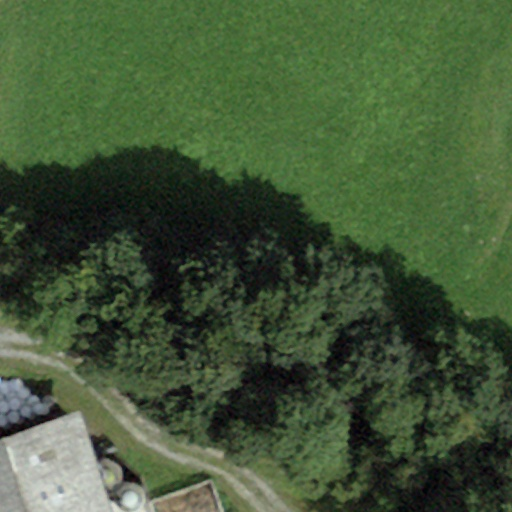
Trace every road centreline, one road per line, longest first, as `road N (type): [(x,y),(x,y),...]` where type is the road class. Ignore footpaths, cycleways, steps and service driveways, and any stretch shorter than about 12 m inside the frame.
road 1 (track): [(511,198),(428,282),(409,339),(410,463),(390,490),(356,511)]
road 2 (track): [(301,511),(140,423),(70,357),(0,338)]
